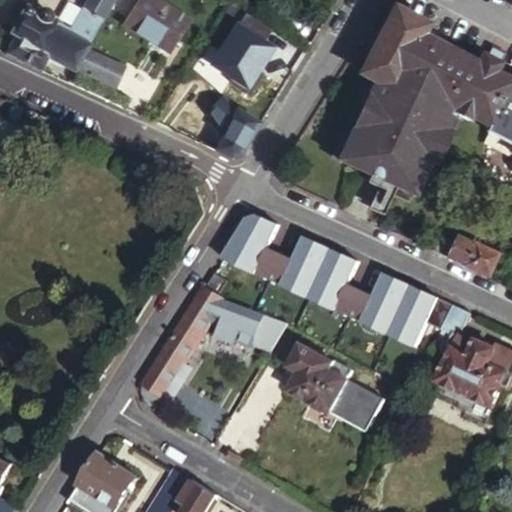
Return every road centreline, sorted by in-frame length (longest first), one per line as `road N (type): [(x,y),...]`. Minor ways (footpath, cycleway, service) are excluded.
road 1 (residential): [(245,186),(511,312)]
road 2 (residential): [(0,68),(245,186)]
road 3 (residential): [(245,186),(102,401)]
road 4 (residential): [(363,0),(245,186)]
road 5 (residential): [(102,401),(288,511)]
road 6 (residential): [(102,401),(39,511)]
